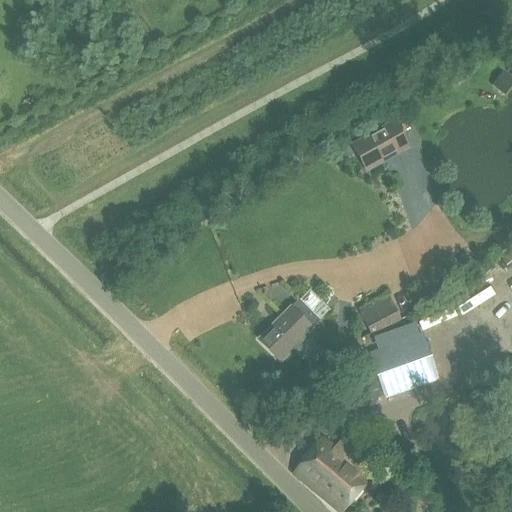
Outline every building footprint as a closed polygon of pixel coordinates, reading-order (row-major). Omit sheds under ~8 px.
[(511,79),(501,71),(491,85),(504,94),(511,83),(511,79)] [(350,146),(365,172),(406,149),(392,123),(350,146)] [(319,321),(298,300),(258,339),(280,362),(294,348),(293,347),(319,321)] [(392,307),(364,321),(371,335),(400,320),(392,307)] [(422,335),(369,353),(385,399),(438,381),(422,335)] [(369,403),(359,374),(332,383),(342,412),(369,403)] [(338,511),(341,511),(369,479),(322,439),(293,474),(338,511)] [(398,465),(381,463),(379,483),(396,485),(398,465)]
